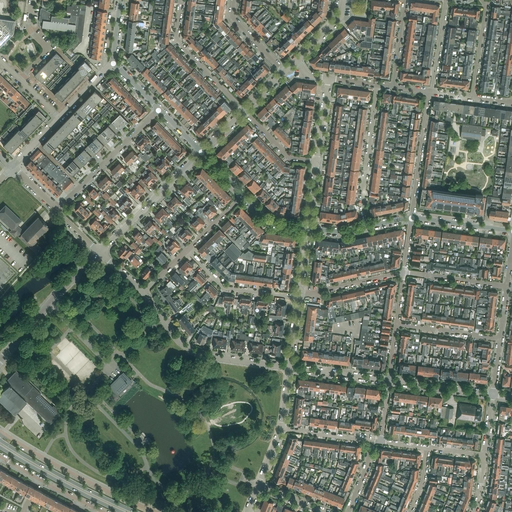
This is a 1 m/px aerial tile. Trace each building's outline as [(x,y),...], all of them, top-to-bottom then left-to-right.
[(77,32),(77,29),(78,26),(78,23),(78,20),(79,17),(79,14),(79,11),(80,8),(80,5),(71,4),(71,6),(67,5),(66,12),(70,13),(70,15),(70,18),(52,16),(52,13),(45,10),(46,8),(49,1),(42,0),(41,6),(42,7),(42,8),(41,8),(40,10),(39,17),(39,21),(43,22),(42,28),(74,32),(77,32)] [(137,0),(137,2),(132,2),(132,3),(131,3),(131,5),(132,5),(131,8),(143,9),(143,7),(140,6),(140,1),(137,0)] [(378,0),(377,0),(377,1),(376,1),(376,0),(375,0),(371,0),(371,4),(370,8),(374,8),(373,13),(376,14),(376,11),(379,11),(379,9),(380,9),(381,1),(380,1),(378,1),(378,0)] [(381,1),(380,9),(379,9),(379,11),(379,14),(381,14),(382,10),(385,10),(386,10),(387,1),(382,1),(381,1)] [(384,19),(388,20),(393,20),(393,16),(397,17),(397,16),(398,12),(398,10),(398,11),(398,10),(399,4),(398,3),(398,2),(394,2),(393,2),(391,2),(391,3),(388,2),(387,1),(386,10),(385,10),(384,19)] [(424,17),(423,22),(434,24),(437,24),(438,19),(438,18),(439,16),(438,16),(439,8),(440,8),(440,5),(437,4),(436,5),(434,5),(433,12),(432,18),(432,17),(427,17),(424,16),(424,17)] [(449,21),(449,22),(449,25),(451,25),(455,25),(457,8),(455,7),(453,6),(453,7),(451,7),(450,15),(454,15),(453,20),(453,22),(449,21)] [(458,15),(462,16),(463,9),(462,9),(462,8),(460,8),(459,8),(457,8),(455,25),(457,26),(458,15)] [(242,10),(242,11),(241,11),(241,14),(242,16),(243,15),(244,17),(246,19),(247,20),(249,18),(251,15),(250,14),(250,11),(248,11),(242,10)] [(251,25),(251,24),(252,25),(252,26),(255,28),(261,22),(259,20),(267,12),(266,10),(257,18),(251,25)] [(321,19),(324,16),(326,14),(326,12),(313,10),(313,11),(314,13),(312,15),(319,22),(322,19),(321,19)] [(477,25),(478,25),(478,22),(475,22),(476,18),(479,18),(480,10),(479,10),(477,10),(476,10),(474,10),(472,24),(472,27),(477,28),(477,25)] [(257,12),(249,19),(248,20),(249,21),(248,22),(251,25),(257,18),(255,16),(258,13),(257,12)] [(285,12),(281,17),(286,22),(291,18),(285,12)] [(305,16),(313,24),(315,26),(315,25),(316,25),(319,22),(312,15),(310,17),(307,14),(305,16)] [(255,28),(256,29),(258,32),(265,26),(264,26),(262,24),(268,18),(270,17),(268,15),(267,16),(261,22),(255,28)] [(373,36),(375,23),(376,18),(368,17),(369,18),(368,22),(367,22),(366,30),(365,35),(366,36),(373,36)] [(14,29),(15,20),(1,19),(0,18),(0,46),(13,33),(14,29)] [(217,28),(218,28),(224,22),(222,20),(222,19),(214,18),(213,24),(214,25),(211,27),(214,30),(217,27),(217,28)] [(311,30),(314,27),(314,26),(307,20),(305,22),(302,18),(300,20),(310,30),(310,29),(311,30)] [(258,32),(259,32),(260,33),(259,33),(262,36),(268,30),(267,28),(266,27),(272,21),(271,20),(265,26),(258,32)] [(309,31),(310,30),(300,20),(298,22),(301,26),(300,28),(306,34),(309,31)] [(361,29),(362,21),(360,21),(361,20),(354,20),(351,22),(357,28),(361,38),(362,39),(362,34),(360,34),(361,29)] [(271,30),(272,29),(273,28),(278,23),(277,21),(269,28),(268,30),(262,36),(263,37),(266,40),(272,34),(273,33),(271,30)] [(211,38),(213,40),(227,26),(226,25),(224,22),(218,28),(217,28),(217,27),(219,30),(211,38)] [(361,38),(357,28),(351,22),(349,25),(348,25),(349,25),(348,26),(356,35),(359,38),(361,38)] [(396,28),(395,28),(396,26),(379,24),(376,23),(375,26),(383,27),(387,27),(387,28),(387,30),(395,31),(396,31),(396,28)] [(220,39),(218,37),(223,33),(224,35),(230,29),(228,26),(227,27),(227,26),(213,40),(216,43),(217,43),(220,39)] [(306,34),(300,28),(297,30),(296,28),(294,26),(292,28),(302,38),(303,37),(306,34)] [(91,27),(90,33),(92,34),(104,35),(104,29),(93,28),(93,27),(91,27)] [(292,35),(298,42),(301,39),(302,38),(292,28),(290,30),(294,33),(292,35)] [(350,42),(353,45),(356,49),(359,47),(360,47),(357,45),(352,40),(351,41),(349,38),(351,35),(345,29),(342,32),(341,33),(341,32),(341,33),(350,42)] [(375,29),(375,31),(387,32),(386,36),(392,36),(394,37),(394,36),(395,35),(395,34),(395,33),(395,31),(387,30),(375,29)] [(232,31),(231,30),(217,43),(217,44),(218,45),(226,38),(228,40),(229,40),(235,34),(232,31)] [(340,34),(337,37),(343,43),(345,41),(348,44),(350,42),(341,33),(340,33),(341,33),(340,34)] [(186,35),(184,34),(183,38),(186,41),(189,44),(194,40),(193,39),(195,37),(193,36),(186,35)] [(232,43),(232,44),(238,38),(239,38),(236,35),(235,35),(235,34),(229,40),(228,40),(225,43),(227,45),(230,41),(232,43)] [(284,35),(294,45),(295,45),(298,42),(292,35),(289,37),(286,34),(284,35)] [(293,47),(293,46),(294,45),(284,35),(282,37),(285,40),(283,42),(284,43),(290,50),(293,47)] [(157,46),(161,50),(168,44),(168,43),(168,44),(169,40),(170,38),(169,38),(169,37),(162,36),(161,36),(160,36),(159,40),(156,39),(156,42),(158,42),(157,46)] [(373,36),(366,36),(366,39),(365,39),(365,41),(363,41),(360,43),(360,47),(371,49),(372,48),(372,45),(372,43),(373,36)] [(333,40),(333,41),(343,52),(345,51),(340,46),(343,43),(337,37),(334,40),(333,41),(333,40)] [(196,39),(190,45),(191,45),(190,46),(193,48),(194,49),(203,40),(201,38),(198,42),(196,39)] [(236,47),(240,44),(240,43),(242,41),(239,38),(239,39),(238,38),(232,44),(232,43),(225,50),(224,51),(226,53),(229,50),(229,49),(234,45),(236,47)] [(405,44),(418,46),(419,43),(414,42),(414,39),(406,38),(406,39),(406,40),(405,41),(406,42),(405,44)] [(290,50),(284,43),(281,45),(275,39),(274,40),(273,40),(274,41),(276,43),(286,53),(287,52),(287,53),(290,50)] [(197,52),(198,53),(203,47),(201,45),(205,42),(204,42),(203,40),(194,49),(195,50),(194,50),(197,53),(197,52)] [(330,46),(335,51),(337,49),(341,53),(343,52),(333,41),(332,41),(333,41),(332,42),(331,42),(328,45),(330,46)] [(242,42),(241,44),(233,51),(235,53),(238,50),(240,52),(241,52),(246,46),(247,46),(244,43),(244,44),(242,42)] [(285,54),(286,53),(276,43),(274,44),(277,47),(277,48),(277,47),(275,49),(274,50),(276,52),(275,52),(278,55),(278,54),(281,58),(282,58),(285,55),(285,54)] [(168,53),(173,47),(170,44),(162,51),(161,52),(159,53),(162,56),(166,51),(168,53)] [(389,53),(392,54),(392,53),(393,52),(393,51),(392,50),(393,48),(372,45),(372,48),(384,49),(384,53),(389,53)] [(240,52),(237,55),(238,57),(240,55),(242,54),(244,56),(250,50),(248,47),(247,47),(246,46),(241,52),(240,52)] [(335,53),(330,47),(328,46),(327,47),(327,46),(321,52),(320,54),(319,54),(318,55),(321,58),(323,59),(326,57),(325,56),(326,55),(328,53),(330,52),(334,55),(335,53)] [(75,54),(72,51),(68,47),(64,51),(71,58),(75,54)] [(167,60),(176,51),(176,50),(174,47),(173,48),(173,47),(168,53),(169,55),(165,59),(167,60)] [(204,48),(198,54),(202,58),(211,49),(210,47),(206,50),(204,48)] [(211,49),(202,58),(205,61),(211,55),(209,53),(212,50),(211,49)] [(154,58),(155,58),(159,54),(156,50),(151,55),(154,58)] [(244,56),(240,59),(242,61),(245,57),(248,60),(254,54),(251,51),(250,50),(244,56)] [(174,60),(180,54),(178,52),(177,51),(176,51),(167,60),(168,62),(172,58),(174,60)] [(56,52),(53,56),(60,63),(64,60),(56,52)] [(209,65),(215,59),(213,57),(216,54),(214,52),(211,55),(205,61),(209,65)] [(136,58),(132,54),(127,59),(131,63),(136,58)] [(176,62),(168,70),(169,72),(172,69),(173,67),(183,58),(182,57),(183,57),(180,54),(174,60),(176,62)] [(213,69),(227,56),(225,54),(217,62),(215,59),(209,65),(210,65),(209,66),(212,68),(213,69)] [(255,54),(251,58),(255,63),(259,59),(255,54)] [(323,59),(321,58),(318,55),(314,59),(309,62),(314,69),(322,70),(324,59),(323,59)] [(53,56),(50,59),(57,66),(60,63),(53,56)] [(141,63),(135,67),(140,72),(139,72),(140,72),(145,67),(146,65),(148,67),(155,60),(153,57),(148,62),(146,61),(144,63),(142,61),(141,63)] [(227,57),(215,68),(214,70),(215,71),(215,72),(217,74),(218,74),(224,68),(222,66),(225,63),(224,62),(227,60),(228,59),(227,57)] [(92,68),(88,65),(90,63),(86,58),(84,60),(81,64),(88,71),(92,68)] [(141,63),(136,58),(131,63),(135,67),(141,63)] [(179,65),(181,67),(187,61),(184,58),(184,59),(183,58),(173,67),(175,69),(179,65)] [(50,59),(46,62),(54,70),(57,66),(50,59)] [(181,67),(183,69),(179,73),(180,74),(190,65),(189,64),(189,63),(187,61),(181,67)] [(224,68),(218,74),(219,75),(221,78),(221,77),(222,78),(228,72),(227,72),(225,69),(230,65),(232,63),(231,61),(228,63),(224,68)] [(46,62),(43,66),(51,73),(54,70),(46,62)] [(263,62),(261,63),(259,66),(260,67),(266,73),(267,72),(270,69),(267,66),(267,65),(264,62),(264,63),(263,62)] [(77,70),(76,71),(82,78),(84,76),(88,71),(81,64),(77,67),(79,68),(77,70)] [(146,78),(148,80),(154,74),(152,73),(153,72),(154,72),(157,69),(160,66),(158,64),(155,67),(145,77),(146,78)] [(222,78),(223,79),(225,82),(225,81),(226,82),(231,76),(229,73),(234,68),(237,66),(235,64),(235,65),(228,72),(222,78)] [(449,73),(456,74),(456,71),(457,70),(450,69),(451,66),(445,65),(443,64),(442,70),(444,71),(449,72),(449,73)] [(186,72),(188,74),(193,68),(191,65),(191,66),(190,65),(180,74),(181,76),(186,72)] [(15,70),(19,74),(23,70),(18,66),(15,70)] [(43,66),(40,69),(48,76),(51,73),(43,66)] [(149,70),(147,68),(141,74),(144,76),(145,77),(155,67),(153,66),(149,70)] [(263,76),(266,73),(260,67),(258,69),(254,66),(253,67),(255,69),(256,71),(262,77),(263,77),(262,76),(263,76)] [(246,68),(258,81),(259,81),(258,80),(259,80),(262,77),(256,71),(255,69),(253,72),(248,67),(246,68)] [(409,68),(402,67),(402,72),(401,72),(400,76),(401,76),(400,79),(401,80),(402,81),(402,80),(406,81),(408,70),(409,70),(409,68)] [(40,69),(37,72),(45,80),(48,76),(40,69)] [(163,69),(160,72),(156,76),(154,74),(148,80),(150,83),(151,82),(152,83),(164,71),(163,69)] [(195,69),(194,69),(193,71),(185,78),(186,80),(190,76),(192,78),(198,72),(195,70),(194,69),(195,69)] [(388,78),(389,78),(389,73),(389,70),(382,69),(381,72),(379,72),(375,72),(374,72),(373,76),(381,77),(381,78),(383,78),(384,78),(386,78),(388,79),(388,78)] [(257,82),(258,82),(256,80),(246,70),(245,71),(247,73),(246,73),(249,76),(246,78),(254,85),(257,83),(256,82),(257,82)] [(76,71),(72,75),(80,82),(83,79),(82,78),(76,71)] [(152,84),(154,87),(160,81),(159,80),(163,76),(163,75),(166,72),(164,71),(152,83),(153,84),(152,84)] [(37,72),(34,75),(42,83),(45,80),(37,72)] [(192,78),(194,80),(188,86),(187,86),(185,88),(187,90),(201,76),(200,76),(200,75),(198,72),(192,78)] [(246,78),(242,73),(240,75),(245,80),(242,82),(244,83),(250,89),(253,86),(252,86),(253,85),(253,86),(254,85),(246,78)] [(72,75),(69,78),(77,85),(80,82),(72,75)] [(197,83),(199,85),(205,80),(202,77),(201,76),(187,90),(188,92),(197,83)] [(231,76),(226,82),(225,82),(228,85),(229,86),(230,86),(230,87),(234,84),(233,83),(236,80),(232,76),(231,76)] [(116,80),(113,77),(108,82),(107,80),(101,85),(106,90),(110,85),(116,80)] [(69,78),(66,81),(74,89),(77,85),(69,78)] [(166,79),(162,83),(160,81),(154,87),(157,89),(158,90),(168,80),(166,79)] [(116,80),(110,85),(112,87),(110,89),(112,91),(119,84),(118,82),(117,81),(116,80)] [(161,93),(163,92),(167,88),(165,86),(169,82),(168,80),(158,90),(159,91),(161,93)] [(205,80),(199,86),(202,88),(193,97),(194,98),(208,84),(208,83),(205,80)] [(66,81),(63,84),(71,92),(74,89),(66,81)] [(8,82),(2,88),(6,92),(12,86),(8,82)] [(241,86),(240,84),(239,83),(238,82),(236,84),(238,86),(245,93),(246,92),(247,92),(250,89),(244,83),(241,86)] [(308,93),(309,84),(295,82),(295,84),(293,85),(290,88),(296,93),(295,94),(299,98),(300,100),(302,100),(306,100),(307,99),(307,96),(308,93)] [(307,99),(312,100),(314,100),(316,92),(317,86),(316,86),(317,85),(315,84),(310,83),(309,84),(308,93),(307,96),(307,99)] [(63,84),(60,88),(68,95),(71,92),(63,84)] [(120,85),(119,84),(112,91),(113,92),(115,90),(117,92),(122,87),(122,86),(121,85),(120,85)] [(168,89),(164,93),(162,95),(164,97),(165,97),(166,98),(178,86),(178,85),(177,84),(173,88),(172,87),(169,90),(168,89)] [(208,84),(194,98),(196,100),(204,91),(206,93),(212,87),(210,85),(209,85),(208,84)] [(230,87),(235,92),(237,94),(241,98),(241,97),(241,98),(244,95),(244,94),(245,93),(238,86),(237,87),(234,84),(230,87)] [(12,86),(6,92),(11,96),(16,90),(12,86)] [(179,88),(178,86),(166,98),(167,99),(166,99),(169,101),(174,95),(173,94),(177,90),(179,88)] [(293,99),(294,98),(290,94),(292,92),(287,86),(286,86),(283,89),(284,89),(283,90),(292,100),(293,99)] [(117,96),(118,97),(126,90),(125,89),(123,87),(122,87),(117,92),(119,94),(117,96)] [(206,93),(208,95),(205,99),(206,100),(215,91),(215,90),(212,87),(206,93)] [(60,88),(57,91),(65,98),(68,95),(60,88)] [(16,90),(11,96),(15,100),(20,94),(16,90)] [(95,90),(92,94),(100,101),(103,98),(95,90)] [(126,90),(118,97),(120,99),(122,97),(124,99),(129,94),(129,93),(128,92),(127,92),(126,90)] [(174,95),(169,101),(171,104),(171,103),(172,104),(185,92),(183,90),(182,92),(181,91),(177,96),(176,94),(175,95),(174,95)] [(282,90),(279,93),(285,99),(287,97),(291,101),(292,100),(283,90),(282,91),(282,90)] [(57,91),(54,94),(61,102),(65,98),(57,91)] [(213,100),(217,96),(219,95),(217,92),(216,93),(215,91),(206,100),(206,101),(207,103),(211,98),(213,100)] [(185,92),(172,104),(173,105),(175,108),(181,102),(179,100),(186,93),(185,92)] [(290,105),(285,99),(279,93),(278,93),(279,94),(278,95),(278,94),(275,97),(275,98),(281,103),(283,101),(290,108),(292,106),(290,105)] [(388,111),(391,95),(388,94),(384,93),(384,94),(383,99),(382,101),(383,101),(383,102),(387,102),(387,107),(382,107),(381,111),(388,111)] [(20,94),(15,100),(19,104),(25,98),(20,94)] [(92,94),(89,97),(97,104),(100,101),(92,94)] [(129,94),(124,99),(126,101),(124,103),(125,104),(132,97),(131,96),(131,95),(130,94),(129,94)] [(219,96),(216,99),(221,105),(227,111),(229,109),(229,108),(230,107),(219,96)] [(89,97),(86,100),(94,108),(97,104),(89,97)] [(134,98),(132,97),(125,104),(127,106),(129,104),(130,106),(136,101),(135,100),(134,98)] [(23,109),(27,104),(29,103),(25,98),(19,104),(23,109)] [(278,106),(280,104),(276,100),(274,98),(271,101),(270,102),(280,112),(283,116),(285,114),(281,111),(282,110),(278,106)] [(187,99),(183,104),(181,102),(175,108),(177,110),(178,110),(179,111),(189,101),(187,99)] [(86,100),(83,103),(91,111),(94,108),(86,100)] [(314,104),(314,101),(312,101),(306,100),(302,100),(301,102),(302,102),(306,103),(305,107),(313,108),(314,107),(314,105),(314,104)] [(136,101),(130,106),(127,110),(127,111),(128,112),(131,109),(133,111),(140,104),(137,101),(137,102),(136,101)] [(189,101),(179,111),(180,112),(179,112),(181,114),(187,108),(186,107),(190,102),(189,101)] [(195,108),(198,105),(195,102),(193,104),(194,105),(189,110),(187,108),(181,114),(184,117),(184,116),(185,117),(195,108)] [(274,110),(282,117),(283,116),(280,112),(270,102),(269,103),(266,106),(268,108),(272,112),(274,110)] [(83,103),(80,107),(87,114),(91,111),(83,103)] [(213,105),(212,103),(208,107),(210,109),(212,106),(215,110),(213,112),(220,119),(222,116),(223,115),(214,105),(213,106),(213,105)] [(227,111),(221,105),(219,107),(215,103),(214,105),(223,115),(224,114),(227,111)] [(133,114),(131,116),(133,118),(143,108),(142,107),(143,107),(140,104),(133,111),(135,113),(134,113),(133,114)] [(456,112),(458,112),(461,113),(460,118),(463,119),(464,105),(463,105),(463,104),(460,104),(457,104),(456,104),(455,104),(454,112),(456,112)] [(80,107),(77,110),(84,117),(87,114),(80,107)] [(272,122),(274,121),(274,120),(269,115),(271,113),(267,109),(265,107),(262,110),(261,111),(271,121),(272,122)] [(296,111),(293,108),(292,107),(288,112),(285,114),(283,117),(290,125),(292,125),(293,117),(296,111)] [(131,121),(135,124),(137,122),(136,120),(140,116),(141,118),(147,112),(144,108),(143,108),(133,118),(131,121)] [(188,121),(194,115),(192,113),(196,109),(195,108),(185,117),(186,118),(186,119),(188,121)] [(35,114),(43,121),(46,118),(38,110),(35,114)] [(77,110),(73,113),(81,121),(84,117),(77,110)] [(206,112),(216,122),(217,121),(220,119),(213,112),(211,114),(208,110),(207,111),(206,112)] [(269,123),(271,121),(261,111),(260,112),(260,111),(257,114),(257,115),(260,118),(263,121),(265,119),(269,122),(269,123)] [(192,125),(193,126),(194,124),(196,123),(195,122),(198,119),(196,117),(199,114),(197,112),(194,115),(188,121),(189,122),(192,125)] [(208,117),(206,119),(212,126),(215,123),(216,122),(206,112),(204,114),(208,117)] [(73,113),(70,116),(78,124),(81,121),(73,113)] [(124,126),(127,123),(128,122),(120,114),(119,113),(115,117),(116,118),(124,126)] [(32,117),(40,125),(43,121),(35,114),(32,117)] [(70,116),(67,120),(75,127),(78,124),(70,116)] [(32,117),(29,120),(37,128),(40,125),(32,117)] [(201,119),(204,122),(202,124),(208,130),(211,127),(212,126),(206,119),(203,117),(201,119)] [(116,118),(110,124),(118,132),(124,126),(116,118)] [(29,120),(26,124),(33,131),(37,128),(29,120)] [(67,120),(64,123),(72,130),(75,127),(67,120)] [(149,136),(160,125),(159,124),(160,124),(157,122),(151,128),(153,130),(151,132),(150,131),(148,134),(149,136)] [(197,122),(196,123),(194,124),(197,127),(197,126),(204,133),(205,132),(205,133),(208,130),(202,124),(200,126),(199,125),(199,124),(197,122)] [(64,123),(61,126),(69,134),(72,130),(64,123)] [(283,125),(281,123),(274,129),(273,131),(274,132),(273,132),(276,135),(282,128),(281,127),(283,125)] [(22,127),(29,133),(30,134),(33,131),(26,124),(22,127)] [(110,124),(104,130),(112,138),(118,132),(110,124)] [(197,127),(194,124),(193,126),(191,128),(192,129),(194,128),(196,130),(195,131),(194,132),(196,134),(197,133),(198,135),(198,136),(200,138),(203,135),(202,135),(204,133),(197,126),(197,127)] [(254,139),(258,135),(256,133),(253,135),(251,133),(253,131),(253,130),(252,129),(251,129),(247,124),(244,127),(244,128),(243,128),(254,139)] [(311,127),(303,126),(303,125),(293,124),(293,126),(302,128),(302,131),(310,132),(311,132),(311,129),(310,129),(311,127)] [(480,140),(481,135),(485,136),(486,130),(482,129),(482,127),(463,124),(461,138),(480,140)] [(160,125),(149,136),(151,137),(156,133),(157,134),(164,128),(161,126),(160,125)] [(61,126),(58,129),(66,137),(69,134),(61,126)] [(15,132),(23,140),(29,133),(22,127),(20,130),(18,129),(15,132)] [(154,141),(156,142),(159,140),(166,132),(166,131),(164,128),(157,134),(159,136),(157,139),(157,138),(154,141)] [(242,129),(239,132),(246,138),(248,136),(252,140),(254,139),(243,128),(243,129),(242,129)] [(284,130),(282,128),(276,135),(278,137),(279,137),(279,138),(288,130),(286,128),(284,130)] [(58,129),(55,133),(63,140),(66,137),(58,129)] [(104,130),(98,136),(106,143),(112,138),(104,130)] [(288,130),(279,138),(280,139),(282,141),(289,135),(287,133),(289,131),(288,130)] [(302,131),(293,130),(293,132),(301,133),(301,137),(309,138),(310,138),(310,134),(310,132),(302,131)] [(20,143),(23,140),(15,132),(12,135),(20,143)] [(164,141),(170,135),(168,132),(167,133),(166,132),(159,140),(160,141),(162,139),(164,141)] [(245,145),(246,146),(248,144),(244,140),(246,138),(239,132),(237,134),(237,135),(236,135),(245,145)] [(55,133),(52,136),(59,143),(63,140),(55,133)] [(17,146),(20,143),(12,135),(9,139),(17,146)] [(146,138),(145,137),(144,135),(140,138),(141,139),(140,140),(149,149),(150,149),(152,152),(154,150),(148,144),(150,142),(148,141),(147,139),(146,138)] [(172,137),(170,135),(164,141),(166,143),(164,145),(165,146),(173,138),(172,137)] [(246,146),(245,145),(236,135),(236,136),(235,136),(232,139),(238,145),(240,144),(240,143),(245,149),(247,147),(246,146)] [(290,147),(290,144),(291,138),(290,138),(289,137),(290,136),(289,135),(282,141),(285,144),(286,145),(287,147),(290,147)] [(52,136),(49,139),(56,147),(59,143),(52,136)] [(98,136),(92,141),(100,149),(106,143),(98,136)] [(261,139),(258,136),(252,142),(254,144),(252,146),(253,148),(261,140),(260,139),(261,139)] [(170,147),(176,141),(174,139),(173,138),(165,146),(166,148),(168,146),(170,147)] [(14,149),(17,146),(9,139),(6,142),(14,149)] [(49,139),(45,142),(53,150),(56,147),(49,139)] [(240,151),(236,147),(238,145),(232,139),(229,142),(228,143),(240,155),(241,154),(239,152),(240,151)] [(137,145),(139,147),(142,150),(144,148),(147,151),(149,149),(140,140),(139,141),(138,140),(135,143),(137,145)] [(255,149),(257,147),(259,149),(265,143),(263,140),(262,141),(261,140),(253,148),(255,149)] [(92,141),(86,147),(94,155),(100,149),(92,141)] [(179,144),(176,141),(170,147),(172,149),(170,151),(171,153),(179,145),(178,144),(179,144)] [(10,153),(14,149),(6,142),(3,145),(10,153)] [(42,146),(45,148),(50,153),(53,150),(45,142),(42,146)] [(238,157),(240,155),(228,143),(227,144),(224,146),(231,153),(232,151),(236,155),(238,157)] [(260,155),(268,147),(267,146),(265,143),(259,149),(260,151),(258,153),(260,155)] [(175,155),(183,148),(180,145),(180,146),(179,145),(171,153),(173,154),(175,152),(176,153),(175,154),(176,155),(175,155)] [(222,149),(221,150),(230,160),(232,162),(234,161),(232,159),(228,155),(231,153),(224,146),(222,149)] [(86,147),(81,153),(88,161),(94,155),(86,147)] [(265,156),(270,152),(272,150),(269,147),(269,148),(268,147),(260,155),(258,157),(259,159),(264,154),(265,156)] [(175,162),(177,160),(186,151),(183,148),(175,155),(172,159),(173,160),(175,162)] [(31,171),(46,156),(39,149),(25,163),(26,164),(26,166),(25,166),(31,171)] [(128,155),(134,160),(135,162),(140,158),(133,150),(128,155)] [(226,164),(228,166),(232,162),(230,160),(221,150),(220,151),(219,151),(217,154),(221,158),(221,159),(223,161),(223,160),(225,158),(228,162),(226,164)] [(272,151),(271,152),(266,157),(268,158),(265,161),(267,162),(275,154),(274,154),(275,153),(272,151)] [(146,153),(143,155),(148,160),(154,154),(152,152),(150,154),(147,155),(146,153)] [(81,153),(75,159),(82,167),(88,161),(81,153)] [(276,155),(275,154),(267,162),(264,165),(265,167),(271,162),(273,164),(279,157),(276,155)] [(128,155),(124,159),(131,166),(133,164),(131,163),(134,160),(128,155)] [(158,157),(157,159),(167,170),(167,169),(168,168),(168,169),(171,166),(171,165),(169,163),(172,160),(167,155),(164,158),(164,159),(162,161),(158,157)] [(36,176),(51,161),(46,156),(31,171),(31,172),(34,174),(36,176)] [(241,164),(240,163),(238,162),(240,159),(242,157),(240,156),(240,157),(239,158),(238,158),(232,164),(233,165),(230,167),(230,168),(230,169),(233,171),(239,165),(241,164)] [(281,160),(279,157),(273,164),(274,165),(272,167),(274,169),(282,161),(281,160)] [(75,159),(69,164),(69,165),(77,173),(82,167),(75,159)] [(156,167),(162,173),(163,174),(166,171),(165,170),(166,169),(167,170),(157,159),(155,161),(159,165),(156,167)] [(39,179),(41,181),(56,166),(51,161),(36,176),(36,177),(37,177),(39,179)] [(277,169),(279,170),(279,171),(285,165),(286,164),(283,162),(282,161),(274,169),(272,171),(273,172),(277,169)] [(67,163),(63,167),(65,168),(73,176),(77,173),(69,165),(69,164),(67,163)] [(125,172),(126,170),(128,172),(130,170),(127,167),(125,169),(121,165),(120,163),(118,165),(117,165),(118,165),(116,167),(115,167),(121,173),(123,170),(125,172)] [(240,165),(239,165),(233,171),(236,174),(237,175),(239,172),(240,173),(244,170),(243,169),(247,166),(245,165),(245,164),(242,167),(240,165)] [(282,170),(286,174),(286,173),(288,172),(289,172),(289,171),(290,169),(290,166),(287,165),(287,166),(286,166),(285,165),(279,171),(279,170),(278,172),(279,174),(281,171),(282,170)] [(43,183),(46,186),(61,171),(56,166),(41,181),(42,182),(43,183)] [(121,173),(115,167),(115,168),(113,169),(113,170),(111,171),(113,173),(118,179),(119,177),(118,175),(121,173)] [(239,178),(240,178),(242,180),(249,173),(247,171),(249,169),(247,167),(244,170),(240,173),(242,174),(241,175),(239,177),(239,178)] [(195,178),(193,181),(195,183),(196,182),(206,172),(205,171),(203,168),(202,169),(196,175),(198,176),(196,178),(195,178)] [(157,178),(156,176),(151,172),(149,174),(145,170),(143,172),(144,172),(154,183),(154,182),(153,182),(154,181),(155,182),(158,179),(157,178)] [(52,191),(67,176),(61,171),(46,186),(47,187),(48,188),(49,188),(52,191)] [(142,179),(140,181),(145,186),(147,184),(149,186),(150,187),(153,184),(152,183),(153,182),(153,183),(154,183),(144,172),(143,172),(142,174),(145,178),(143,180),(142,179)] [(206,172),(196,182),(198,183),(201,180),(203,182),(210,176),(207,173),(206,172)] [(246,184),(248,182),(249,181),(250,181),(255,175),(254,173),(252,175),(249,173),(242,180),(244,183),(245,183),(246,184)] [(67,176),(52,191),(54,193),(57,196),(57,197),(58,196),(60,194),(64,189),(66,191),(74,184),(70,180),(67,176)] [(108,186),(110,183),(112,185),(113,183),(108,177),(107,176),(102,180),(108,186)] [(202,187),(201,188),(202,190),(203,189),(213,180),(212,179),(212,178),(210,176),(203,182),(205,184),(202,188),(202,187)] [(248,187),(251,190),(257,183),(255,181),(258,178),(256,176),(250,182),(251,183),(250,184),(248,186),(248,187)] [(108,186),(102,180),(98,184),(100,186),(105,191),(106,190),(105,188),(108,186)] [(213,180),(203,189),(205,191),(208,187),(210,189),(217,183),(214,180),(214,181),(213,180)] [(140,181),(137,183),(138,184),(136,186),(133,183),(131,185),(141,195),(141,194),(142,193),(142,194),(145,191),(145,190),(143,188),(145,186),(140,181)] [(194,190),(190,185),(188,183),(187,184),(186,184),(184,187),(191,194),(193,191),(196,195),(197,193),(194,190)] [(212,191),(209,195),(210,197),(220,187),(219,186),(220,186),(217,183),(210,189),(212,191)] [(257,183),(251,190),(253,192),(254,192),(255,193),(258,190),(259,190),(265,184),(263,183),(260,186),(257,183)] [(130,192),(135,197),(137,198),(137,199),(140,196),(141,195),(131,185),(129,186),(132,190),(130,192)] [(260,199),(266,192),(264,190),(267,187),(265,185),(259,191),(260,192),(259,193),(257,195),(257,196),(260,199)] [(191,194),(184,187),(181,189),(181,190),(180,191),(189,201),(191,199),(188,196),(191,194)] [(210,197),(209,197),(211,199),(215,195),(217,197),(224,190),(222,188),(221,188),(220,187),(210,197)] [(95,200),(100,195),(101,196),(103,194),(100,191),(98,193),(94,188),(89,193),(91,195),(95,200)] [(122,188),(119,191),(125,196),(121,200),(123,202),(127,198),(129,197),(126,194),(127,193),(122,188)] [(481,210),(483,211),(485,202),(484,202),(484,201),(482,200),(483,196),(476,194),(475,196),(422,188),(422,192),(421,192),(421,195),(421,200),(420,200),(420,203),(420,206),(435,208),(435,206),(466,210),(465,213),(480,215),(481,210)] [(219,199),(216,202),(217,204),(227,194),(226,193),(227,193),(224,190),(217,197),(219,199)] [(272,192),(269,195),(266,192),(260,199),(262,201),(263,202),(264,202),(266,200),(267,199),(268,199),(274,193),(272,192)] [(117,196),(115,193),(111,197),(108,199),(110,202),(114,205),(117,203),(113,199),(117,196)] [(217,204),(217,205),(218,207),(220,208),(223,206),(221,204),(223,202),(225,204),(231,198),(231,197),(229,195),(228,195),(227,194),(217,204)] [(266,205),(269,208),(275,202),(273,199),(276,196),(274,194),(268,200),(269,201),(268,202),(266,204),(266,205)] [(394,196),(392,195),(389,195),(390,199),(393,198),(394,203),(391,204),(392,211),(393,211),(394,212),(396,211),(397,210),(395,198),(394,196)] [(172,198),(170,200),(178,207),(180,205),(181,206),(184,209),(188,205),(185,202),(183,204),(175,197),(174,198),(172,198)] [(372,198),(369,197),(369,201),(372,201),(373,207),(369,208),(370,211),(371,210),(372,216),(376,215),(377,214),(374,201),(375,198),(372,198)] [(127,198),(123,202),(128,207),(130,205),(131,205),(132,204),(132,203),(127,198)] [(186,198),(183,200),(189,206),(191,204),(186,198)] [(280,200),(281,200),(278,203),(279,203),(278,204),(275,202),(269,208),(272,211),(273,211),(275,210),(276,209),(277,209),(280,205),(280,204),(281,204),(283,199),(282,198),(280,200)] [(374,201),(377,214),(378,214),(378,215),(383,214),(382,213),(381,206),(381,205),(378,206),(376,198),(375,198),(374,201)] [(205,206),(213,215),(216,212),(217,211),(212,206),(214,204),(210,199),(207,201),(208,202),(207,204),(205,206)] [(169,203),(167,204),(174,211),(173,211),(176,214),(178,214),(179,213),(175,209),(178,207),(170,200),(168,202),(169,203)] [(85,209),(83,207),(84,205),(82,202),(77,207),(78,208),(75,210),(77,212),(77,213),(79,215),(79,214),(80,215),(85,209)] [(119,206),(122,209),(124,211),(125,210),(125,211),(127,209),(126,209),(128,207),(123,202),(119,206)] [(353,211),(352,206),(354,206),(353,204),(349,204),(350,206),(353,220),(354,219),(354,220),(355,220),(355,219),(358,218),(358,219),(359,219),(358,214),(357,214),(356,211),(353,211)] [(47,224),(46,223),(42,220),(41,219),(40,220),(40,219),(38,217),(24,232),(21,229),(20,228),(17,225),(20,222),(21,221),(5,205),(0,210),(0,218),(12,230),(11,231),(9,232),(14,237),(17,235),(37,254),(41,249),(34,242),(49,227),(46,225),(47,224)] [(112,208),(110,210),(107,210),(102,205),(100,207),(112,219),(114,218),(115,220),(116,219),(116,220),(118,218),(118,217),(120,215),(118,214),(114,210),(112,208)] [(496,206),(495,206),(493,206),(492,205),(490,205),(489,218),(495,219),(496,210),(497,207),(496,206)] [(509,212),(508,212),(506,212),(506,209),(507,209),(509,209),(510,206),(507,205),(503,205),(502,211),(501,220),(504,220),(504,221),(506,221),(507,220),(507,221),(508,215),(509,215),(509,213),(509,212)] [(197,211),(205,219),(207,217),(209,218),(210,217),(211,218),(213,215),(205,206),(203,208),(199,208),(197,210),(197,211)] [(164,210),(163,208),(162,208),(159,211),(160,211),(159,212),(166,220),(169,222),(172,225),(173,223),(167,216),(171,212),(167,208),(164,210)] [(231,217),(229,219),(231,221),(233,223),(240,217),(245,212),(244,211),(241,208),(235,214),(234,214),(237,217),(234,220),(231,217)] [(342,211),(342,208),(339,208),(340,209),(339,209),(341,214),(343,222),(344,221),(344,222),(348,221),(345,210),(342,211)] [(85,209),(80,215),(80,216),(82,218),(82,217),(84,219),(87,217),(88,217),(92,213),(89,210),(88,211),(85,209)] [(205,219),(197,211),(195,213),(196,214),(194,216),(192,214),(190,216),(192,218),(201,227),(202,226),(205,223),(203,221),(205,219)] [(163,220),(165,221),(166,220),(159,212),(158,213),(157,213),(154,216),(155,216),(156,217),(154,220),(159,224),(163,220)] [(245,212),(240,217),(233,223),(235,225),(240,220),(242,222),(249,215),(246,213),(245,212)] [(251,219),(252,218),(249,215),(242,222),(244,224),(241,227),(243,229),(252,220),(251,219)] [(101,223),(98,221),(99,220),(96,216),(92,221),(93,222),(90,225),(92,227),(94,229),(95,229),(101,223)] [(183,216),(181,218),(181,219),(188,226),(190,224),(186,220),(184,218),(183,216)] [(191,224),(197,231),(200,228),(200,227),(201,227),(192,218),(190,219),(193,222),(191,224)] [(155,227),(157,229),(159,231),(160,229),(153,221),(152,222),(150,220),(150,221),(149,220),(148,222),(147,223),(153,229),(155,227)] [(231,230),(233,228),(237,232),(239,230),(235,226),(229,220),(228,220),(229,220),(228,221),(225,224),(231,230)] [(252,220),(243,229),(245,230),(247,227),(250,230),(257,223),(256,224),(256,223),(254,220),(253,221),(252,220)] [(8,230),(0,222),(0,225),(6,232),(8,230)] [(106,225),(105,225),(104,224),(103,226),(101,223),(95,229),(95,230),(97,232),(99,234),(102,231),(103,232),(107,227),(106,225)] [(151,235),(153,237),(155,235),(153,233),(155,231),(153,229),(147,223),(146,224),(144,225),(145,226),(144,226),(146,229),(145,229),(151,235)] [(253,234),(260,227),(257,224),(257,225),(256,224),(257,223),(250,230),(247,233),(248,234),(251,232),(253,233),(253,234)] [(224,224),(221,227),(227,234),(230,232),(233,235),(235,234),(231,230),(225,224),(224,225),(224,224)] [(181,227),(179,228),(189,239),(190,237),(192,235),(192,234),(187,228),(184,231),(181,227)] [(262,233),(264,231),(261,228),(260,227),(253,234),(253,233),(246,240),(248,242),(255,235),(257,237),(259,236),(261,233),(262,233)] [(189,239),(179,228),(177,230),(178,231),(176,233),(177,234),(175,236),(179,240),(181,238),(185,242),(186,242),(188,240),(189,239)] [(218,230),(216,232),(222,239),(223,237),(228,242),(229,240),(219,229),(219,230),(218,230)] [(149,247),(154,242),(152,239),(150,237),(150,238),(146,234),(143,236),(139,232),(134,236),(139,242),(141,241),(144,244),(145,243),(149,247)] [(222,239),(216,232),(216,233),(215,234),(215,233),(212,236),(218,242),(220,240),(224,244),(225,242),(222,239)] [(261,233),(259,236),(259,240),(256,240),(254,241),(254,243),(261,244),(261,245),(268,246),(269,234),(270,234),(270,233),(266,233),(265,235),(263,235),(261,233)] [(242,248),(244,247),(243,246),(247,242),(243,237),(244,235),(242,234),(235,241),(242,248)] [(461,234),(459,248),(458,251),(461,252),(461,248),(462,243),(466,243),(467,235),(466,235),(466,234),(461,234)] [(372,236),(370,236),(372,245),(373,245),(375,244),(377,249),(378,252),(380,252),(378,244),(377,235),(375,235),(372,236)] [(212,236),(212,237),(211,237),(209,239),(215,246),(217,244),(223,251),(225,249),(222,246),(218,242),(212,236)] [(370,236),(366,237),(368,246),(369,249),(369,251),(374,251),(373,245),(372,245),(370,236)] [(363,247),(364,247),(365,252),(369,252),(369,251),(369,249),(368,246),(366,237),(361,238),(361,240),(363,247)] [(482,245),(485,246),(486,238),(486,237),(482,237),(481,237),(480,237),(478,250),(481,250),(482,245)] [(169,239),(167,240),(177,251),(178,249),(180,247),(180,246),(174,240),(172,242),(169,239)] [(215,246),(209,239),(208,240),(209,240),(208,241),(208,240),(205,243),(205,244),(205,243),(211,249),(213,247),(217,251),(218,249),(215,246)] [(322,250),(323,240),(323,241),(321,240),(319,239),(319,240),(318,240),(317,241),(316,243),(317,243),(317,245),(316,245),(316,248),(315,259),(321,260),(321,257),(322,250)] [(499,239),(499,240),(497,248),(497,252),(499,253),(500,248),(504,248),(505,246),(504,246),(505,240),(504,240),(499,239)] [(177,251),(167,240),(165,242),(169,246),(167,248),(172,254),(173,253),(173,254),(175,252),(177,251)] [(332,255),(334,255),(335,252),(338,253),(338,251),(342,251),(341,244),(340,242),(339,242),(335,242),(334,242),(332,255)] [(204,244),(201,246),(208,253),(209,251),(213,255),(215,257),(217,255),(211,249),(205,243),(205,244),(204,244)] [(238,258),(241,258),(253,260),(271,262),(272,256),(254,254),(249,250),(245,254),(243,252),(242,253),(232,243),(225,250),(225,252),(234,261),(236,262),(237,258),(238,258)] [(129,249),(128,250),(126,249),(128,247),(127,247),(126,245),(124,247),(123,247),(120,250),(118,253),(122,257),(123,256),(127,259),(133,252),(129,249)] [(160,246),(158,248),(155,250),(159,254),(156,257),(163,263),(168,258),(162,252),(164,250),(160,246)] [(201,247),(202,247),(201,248),(201,247),(198,250),(204,256),(206,254),(209,258),(207,260),(209,262),(213,259),(211,256),(208,253),(201,246),(201,247)] [(134,257),(130,261),(137,267),(141,263),(139,261),(140,259),(137,256),(139,254),(138,253),(137,254),(134,257)] [(216,257),(210,263),(213,266),(213,265),(214,266),(226,254),(224,253),(218,259),(216,257)] [(226,254),(214,266),(215,267),(214,267),(217,270),(225,262),(223,260),(228,256),(226,254)] [(225,262),(217,270),(217,269),(218,270),(217,270),(220,273),(226,267),(224,266),(231,259),(229,258),(225,262)] [(192,268),(194,266),(193,266),(194,265),(193,264),(192,265),(189,261),(190,261),(188,260),(185,263),(184,264),(193,273),(195,271),(192,268)] [(384,262),(385,270),(399,267),(400,261),(392,260),(392,261),(391,263),(391,264),(387,265),(386,261),(386,260),(383,261),(384,262)] [(226,267),(220,273),(221,273),(221,274),(223,276),(229,270),(227,269),(234,262),(232,261),(226,267)] [(178,270),(181,274),(184,276),(186,274),(187,274),(188,273),(191,276),(191,275),(193,273),(184,264),(183,265),(180,268),(178,270)] [(153,269),(152,268),(150,270),(148,267),(141,274),(142,275),(141,275),(143,277),(143,276),(145,278),(146,279),(148,276),(149,276),(152,272),(152,271),(154,269),(153,269)] [(229,270),(223,276),(225,278),(227,281),(229,281),(230,281),(231,273),(229,270)] [(193,273),(191,275),(192,277),(193,277),(193,278),(195,280),(193,282),(192,281),(190,283),(193,285),(202,276),(201,275),(202,275),(199,271),(197,273),(195,271),(193,273)] [(187,279),(184,276),(181,274),(182,274),(180,277),(175,272),(171,277),(178,284),(179,282),(181,285),(182,284),(184,286),(189,282),(187,279)] [(201,285),(205,281),(205,282),(207,280),(203,277),(202,276),(193,285),(190,288),(188,290),(190,293),(197,287),(196,286),(199,283),(201,285)] [(168,283),(166,285),(167,286),(163,288),(162,289),(162,290),(160,291),(163,295),(164,297),(166,297),(171,304),(174,302),(173,300),(175,298),(174,295),(172,297),(170,294),(172,293),(169,288),(171,286),(173,289),(176,286),(170,281),(171,282),(169,284),(168,283)] [(214,287),(211,284),(205,289),(207,292),(204,295),(205,297),(214,288),(213,287),(214,287)] [(450,286),(448,286),(446,298),(448,298),(449,294),(453,295),(454,287),(452,287),(452,286),(450,286)] [(200,302),(203,306),(209,299),(208,298),(211,296),(213,298),(217,294),(219,292),(215,289),(214,288),(205,297),(202,301),(200,302)] [(225,311),(227,312),(229,296),(228,296),(228,295),(223,294),(223,297),(219,297),(216,303),(223,304),(223,303),(226,303),(225,311)] [(229,296),(227,312),(227,314),(229,315),(231,304),(234,304),(234,305),(237,305),(237,302),(237,299),(235,299),(235,296),(231,295),(230,296),(229,296)] [(326,306),(326,307),(326,306),(326,308),(326,307),(326,308),(329,308),(328,311),(332,311),(334,311),(334,307),(334,308),(331,296),(331,297),(330,297),(327,297),(326,306)] [(339,310),(336,296),(335,296),(331,296),(334,308),(334,307),(333,305),(336,304),(337,311),(339,310)] [(244,311),(246,298),(245,298),(245,297),(240,297),(240,299),(237,299),(237,302),(237,305),(236,306),(239,306),(239,308),(242,309),(242,310),(244,311)] [(171,304),(170,305),(173,310),(173,311),(174,310),(174,309),(176,311),(178,310),(182,307),(180,304),(182,302),(179,298),(177,300),(175,298),(173,300),(174,302),(171,304)] [(247,298),(246,298),(244,311),(244,314),(247,314),(248,311),(247,310),(247,308),(251,308),(251,307),(253,307),(254,301),(252,301),(252,298),(247,298)] [(262,300),(257,299),(257,302),(254,301),(253,307),(257,308),(257,307),(260,308),(259,312),(258,312),(258,314),(261,315),(263,300),(262,300)] [(270,310),(270,307),(271,303),(268,303),(269,301),(264,300),(263,300),(261,315),(263,315),(264,313),(265,308),(267,309),(267,310),(270,310)] [(186,310),(191,306),(194,304),(192,301),(186,304),(186,305),(182,309),(184,312),(186,310)] [(284,302),(284,303),(278,302),(278,306),(275,305),(275,301),(271,301),(271,303),(270,307),(286,309),(286,307),(287,303),(284,302)] [(309,307),(308,307),(308,309),(308,310),(308,311),(307,313),(321,315),(328,316),(327,319),(336,317),(334,311),(332,311),(328,311),(329,308),(326,308),(325,308),(325,309),(320,309),(321,306),(308,304),(308,305),(309,305),(309,307)] [(283,316),(285,316),(286,312),(285,311),(285,310),(286,310),(286,309),(270,307),(270,310),(277,311),(277,315),(280,315),(283,316)] [(183,324),(182,325),(184,327),(189,322),(187,319),(189,318),(187,312),(184,315),(183,315),(180,317),(181,317),(178,320),(181,323),(182,323),(183,324)] [(383,318),(383,321),(391,322),(392,317),(391,317),(383,316),(383,315),(371,314),(371,316),(383,318)] [(196,329),(189,322),(184,327),(186,329),(187,329),(188,330),(187,330),(188,331),(187,332),(189,334),(190,333),(190,334),(193,331),(194,331),(194,330),(196,329)] [(197,340),(200,341),(199,342),(203,344),(204,342),(206,339),(207,339),(208,336),(205,335),(207,332),(211,333),(210,334),(212,335),(213,334),(214,330),(214,329),(213,330),(206,327),(203,325),(201,328),(200,328),(198,330),(198,331),(197,332),(200,333),(199,335),(199,336),(197,341),(197,340)] [(239,350),(240,350),(240,351),(243,351),(245,341),(241,340),(242,338),(245,339),(245,336),(246,336),(246,334),(242,333),(243,326),(241,326),(240,332),(238,349),(239,349),(239,350)] [(283,329),(270,328),(270,330),(269,330),(275,331),(274,335),(280,336),(282,336),(283,331),(283,330),(283,329)] [(214,342),(213,347),(217,347),(218,347),(218,346),(219,346),(222,331),(219,331),(218,337),(215,337),(215,334),(213,334),(212,335),(210,342),(214,342)] [(233,339),(232,347),(231,349),(235,350),(235,349),(236,350),(236,349),(238,349),(240,332),(238,331),(238,333),(237,333),(236,340),(233,339)] [(366,341),(366,342),(374,343),(375,343),(375,342),(376,340),(373,339),(374,333),(367,332),(367,335),(367,338),(366,341)] [(254,343),(253,343),(251,342),(249,352),(253,352),(254,352),(254,351),(256,351),(258,336),(256,336),(255,336),(254,343)] [(272,342),(273,343),(273,346),(267,345),(266,345),(265,348),(281,349),(280,349),(281,347),(282,343),(279,342),(280,339),(272,338),(272,342)] [(467,361),(470,361),(471,350),(473,342),(471,342),(471,341),(468,341),(465,341),(464,349),(466,350),(469,350),(468,354),(467,354),(467,355),(468,356),(467,361)] [(31,357),(37,350),(33,346),(27,353),(31,357)] [(265,348),(265,351),(264,354),(268,354),(269,351),(272,351),(271,355),(278,356),(277,356),(280,356),(280,351),(280,350),(281,350),(281,349),(265,348)] [(399,353),(396,372),(403,372),(404,364),(404,363),(403,363),(403,364),(400,363),(401,358),(405,358),(405,354),(401,353),(399,353)] [(487,382),(487,379),(487,375),(488,369),(489,365),(482,364),(482,365),(480,382),(485,383),(487,382)] [(8,378),(6,381),(10,385),(9,385),(3,392),(0,395),(0,400),(14,413),(14,414),(15,414),(16,415),(18,417),(20,418),(22,420),(23,419),(20,417),(19,416),(15,412),(26,399),(29,402),(43,416),(42,417),(45,419),(50,424),(61,413),(53,405),(52,407),(40,395),(41,394),(36,389),(16,370),(11,375),(8,378)] [(507,372),(504,372),(502,386),(505,386),(505,385),(509,386),(511,376),(506,375),(507,372)] [(132,381),(129,379),(124,373),(123,374),(122,375),(121,375),(120,375),(119,376),(120,377),(119,378),(113,383),(110,387),(118,395),(119,394),(120,392),(121,391),(127,385),(129,387),(131,385),(129,384),(131,382),(132,381)] [(349,386),(347,386),(346,392),(348,393),(348,394),(350,395),(350,401),(352,401),(353,395),(354,387),(352,387),(352,386),(349,386)] [(374,398),(377,398),(379,399),(380,394),(381,394),(381,392),(380,392),(380,391),(380,390),(379,390),(372,389),(370,404),(374,404),(374,398)] [(393,395),(392,400),(393,400),(393,405),(396,405),(399,406),(400,393),(399,393),(399,392),(395,392),(394,392),(394,396),(393,395)] [(435,406),(436,397),(432,397),(430,397),(429,405),(428,405),(427,411),(429,411),(430,411),(431,406),(435,406)] [(472,405),(460,403),(459,408),(458,408),(457,419),(474,421),(474,422),(477,422),(478,420),(481,420),(481,416),(482,413),(482,408),(476,407),(476,406),(472,406),(472,405)] [(441,417),(450,418),(452,418),(454,408),(442,407),(441,412),(441,417)] [(350,422),(349,431),(352,431),(354,431),(353,432),(354,432),(354,430),(355,428),(356,419),(357,413),(353,413),(353,418),(354,418),(353,422),(351,422),(351,423),(350,422)] [(497,434),(496,436),(504,437),(504,435),(504,432),(506,432),(506,431),(509,432),(509,430),(497,428),(497,430),(496,434),(497,434)] [(299,447),(302,448),(303,441),(297,440),(298,438),(299,438),(290,436),(289,440),(288,442),(296,445),(299,447)] [(301,452),(302,448),(299,447),(299,449),(297,448),(297,447),(295,447),(296,445),(288,442),(286,445),(287,446),(286,447),(299,452),(301,452)] [(292,454),(284,451),(283,454),(283,456),(296,461),(296,459),(291,457),(292,454)] [(279,465),(292,470),(293,467),(288,465),(289,463),(281,460),(279,463),(280,463),(279,465)] [(340,462),(339,464),(344,466),(344,465),(349,467),(348,470),(355,473),(356,470),(356,469),(357,469),(357,468),(344,463),(343,463),(340,462)] [(390,466),(379,464),(377,464),(376,464),(376,465),(376,466),(376,468),(376,469),(383,471),(384,467),(389,468),(389,472),(395,473),(390,466)] [(8,473),(6,472),(5,472),(0,468),(0,479),(0,480),(0,481),(1,482),(1,481),(7,484),(12,476),(7,473),(8,473)] [(285,472),(277,469),(276,472),(276,473),(288,479),(289,476),(284,474),(285,472)] [(394,479),(385,475),(386,472),(383,471),(376,469),(375,469),(374,472),(375,472),(374,473),(374,472),(374,473),(393,481),(394,479)] [(296,478),(293,485),(293,486),(292,487),(296,489),(297,488),(298,489),(304,473),(302,472),(299,480),(296,478)] [(304,473),(298,489),(299,489),(298,490),(302,491),(306,482),(303,481),(304,480),(303,480),(306,473),(304,472),(304,473)] [(340,474),(345,476),(344,479),(352,482),(353,479),(352,479),(353,478),(353,477),(341,472),(340,474)] [(288,479),(276,473),(275,475),(272,480),(276,481),(278,482),(278,481),(279,482),(278,482),(281,483),(286,484),(286,482),(288,479)] [(292,486),(297,474),(295,473),(293,478),(290,477),(287,484),(286,485),(290,486),(292,487),(292,486)] [(379,481),(380,478),(392,483),(393,481),(374,473),(373,474),(374,474),(373,475),(372,478),(379,481)] [(14,488),(20,491),(24,483),(20,480),(17,478),(17,479),(12,476),(7,484),(12,487),(12,488),(13,489),(14,488)] [(313,478),(311,477),(309,482),(309,483),(306,482),(302,491),(306,493),(306,492),(307,493),(313,478)] [(313,478),(307,493),(308,493),(308,494),(312,495),(315,486),(313,485),(313,484),(315,479),(313,478)] [(370,482),(389,490),(390,488),(388,487),(378,483),(379,481),(372,478),(371,481),(371,482),(370,482)] [(322,479),(320,484),(319,486),(318,487),(315,486),(312,495),(316,497),(316,496),(317,497),(324,479),(322,479)] [(324,479),(317,497),(318,497),(318,498),(321,499),(325,490),(323,489),(323,488),(324,485),(326,480),(324,479)] [(407,487),(414,490),(415,487),(415,486),(416,485),(403,480),(402,482),(408,484),(407,487)] [(342,485),(341,488),(346,490),(348,491),(349,488),(349,487),(350,486),(337,481),(336,483),(342,485)] [(376,490),(377,487),(384,490),(386,491),(388,492),(389,490),(370,482),(370,483),(370,484),(369,484),(368,487),(376,490)] [(30,497),(35,488),(29,485),(28,485),(24,483),(20,491),(24,494),(30,497)] [(437,486),(429,483),(427,486),(428,487),(427,488),(439,493),(442,494),(445,495),(446,493),(436,489),(437,486)] [(333,485),(331,484),(328,491),(325,490),(321,499),(325,501),(326,500),(327,501),(332,487),(333,485)] [(413,493),(414,490),(407,487),(406,489),(400,487),(393,484),(392,486),(412,494),(412,493),(413,493)] [(398,491),(404,493),(403,496),(410,499),(411,496),(411,495),(412,495),(412,494),(392,486),(391,488),(398,491)] [(332,487),(327,501),(328,501),(327,501),(331,503),(335,494),(332,492),(334,487),(332,487)] [(376,490),(368,487),(367,490),(367,491),(366,491),(379,497),(379,496),(383,498),(385,499),(386,497),(380,495),(375,492),(376,490)] [(30,497),(37,501),(36,502),(38,502),(43,504),(47,495),(41,492),(42,492),(35,488),(30,497)] [(341,492),(336,504),(337,505),(341,507),(343,502),(344,502),(345,499),(344,499),(344,498),(346,494),(347,491),(345,490),(342,489),(341,492)] [(339,491),(338,495),(335,494),(331,503),(335,504),(336,504),(341,492),(339,491)] [(432,498),(433,495),(425,492),(424,496),(424,497),(436,502),(436,500),(432,498)] [(48,507),(57,511),(59,511),(64,504),(57,500),(55,499),(54,499),(47,495),(43,504),(47,506),(47,507),(48,508),(48,507)] [(409,502),(410,499),(403,496),(402,498),(393,495),(393,497),(392,497),(408,504),(409,503),(408,503),(409,502)] [(392,496),(391,499),(400,502),(399,505),(407,508),(408,505),(407,505),(408,504),(392,497),(393,497),(392,496)] [(264,503),(263,505),(276,510),(281,511),(283,506),(278,504),(276,507),(272,506),(273,503),(274,504),(274,503),(265,500),(266,499),(265,498),(263,503),(264,503)] [(367,499),(364,498),(363,501),(364,501),(363,506),(361,505),(361,506),(360,507),(361,507),(358,511),(364,511),(369,502),(369,500),(367,499)] [(500,507),(495,505),(496,502),(489,500),(488,499),(487,503),(487,504),(498,509),(500,507)] [(430,504),(422,501),(420,505),(421,505),(420,506),(432,511),(433,509),(429,507),(430,504)] [(454,504),(458,506),(456,508),(465,511),(466,508),(466,507),(454,502),(454,504)]
